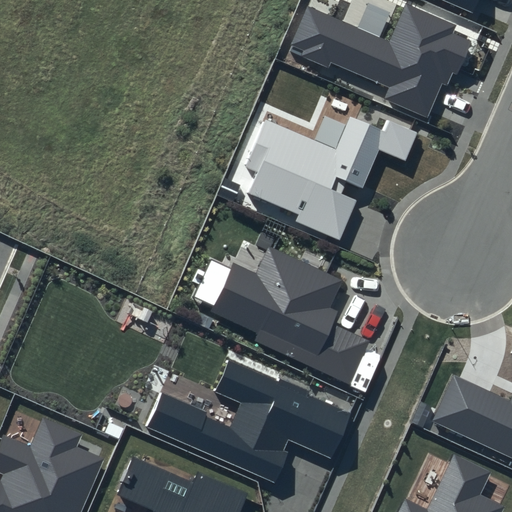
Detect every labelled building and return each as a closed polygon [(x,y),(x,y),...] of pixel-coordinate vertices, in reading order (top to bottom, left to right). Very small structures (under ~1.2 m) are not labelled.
[(445,0),(471,11),(476,0),(445,0)] [(455,25),(406,4),(389,43),(309,8),(291,50),(327,66),(329,61),(390,88),(385,99),(428,117),(442,85),(448,87),(453,75),(457,76),(473,41),(452,32),(455,25)] [(418,133),(387,120),(382,131),(351,118),(337,150),(266,119),(245,167),(257,172),(248,193),(298,214),(295,220),(340,239),(357,200),(341,193),(346,181),(363,189),(380,150),(406,161),(418,133)] [(343,281),(268,246),(256,272),(233,262),(230,268),(212,259),(195,296),(214,305),(211,311),(258,333),(255,341),(350,385),(371,340),(333,323),(338,312),(330,308),(343,281)] [(353,415),(228,361),(214,392),(240,403),(231,424),(160,392),(145,426),(274,483),(287,453),(282,451),(287,440),(333,460),(353,415)] [(511,390),(508,400),(454,375),(433,420),(511,456),(511,390)] [(82,435),(42,418),(30,446),(3,435),(0,441),(0,511),(81,511),(103,459),(76,448),(82,435)] [(491,472),(454,454),(427,509),(406,499),(399,511),(500,511),(504,505),(480,494),(491,472)] [(193,482),(133,456),(116,495),(154,511),(153,511),(239,511),(248,493),(198,471),(193,482)]
